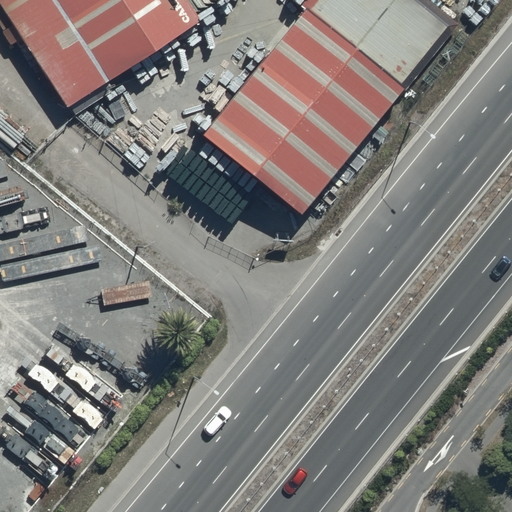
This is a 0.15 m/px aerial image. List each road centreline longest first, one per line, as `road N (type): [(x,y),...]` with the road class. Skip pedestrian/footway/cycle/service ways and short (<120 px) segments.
road 1 (trunk): [(141,511),(511,59)]
road 2 (trunk): [(186,511),(511,107)]
road 3 (trunk): [(511,240),(293,511)]
road 4 (residential): [(511,365),(394,511)]
